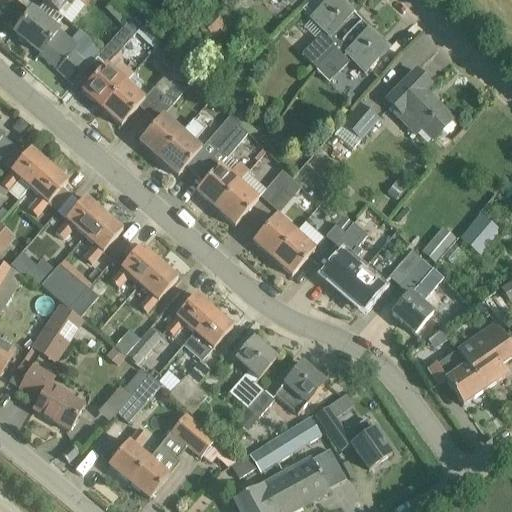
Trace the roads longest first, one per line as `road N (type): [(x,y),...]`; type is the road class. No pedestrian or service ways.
road 1 (residential): [(463,478),(372,355),(267,310),(0,79)]
road 2 (unclassified): [(108,511),(0,417)]
road 3 (tertiary): [(511,93),(416,0)]
